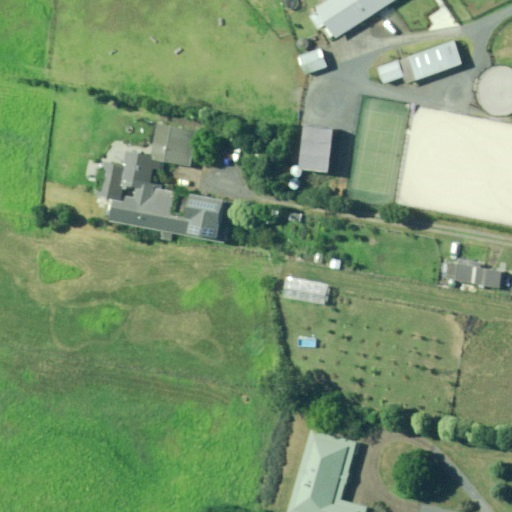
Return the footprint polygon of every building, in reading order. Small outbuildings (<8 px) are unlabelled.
[(332,24),(341,38),(401,0),(331,0),(321,6),(323,9),(311,17),(320,31),(332,24)] [(384,68),(389,83),(409,76),(412,84),(469,64),(460,41),(384,68)] [(511,113),(511,94),(473,88),(469,115),(511,121),(511,113)] [(164,230),(163,240),(177,243),(179,233),(227,243),(235,201),(156,185),(159,167),(166,168),(167,164),(199,170),(207,132),(162,123),(155,156),(135,152),(132,165),(113,161),(106,199),(121,202),(117,221),(143,226),(164,230)] [(282,212),(267,210),(266,225),(280,227),(282,212)] [(306,213),(292,211),(291,221),(305,224),(306,213)] [(496,270),(453,262),(450,280),(493,287),(496,270)] [(343,499),(359,441),(315,429),(291,511),(369,511),(371,507),(343,499)]
